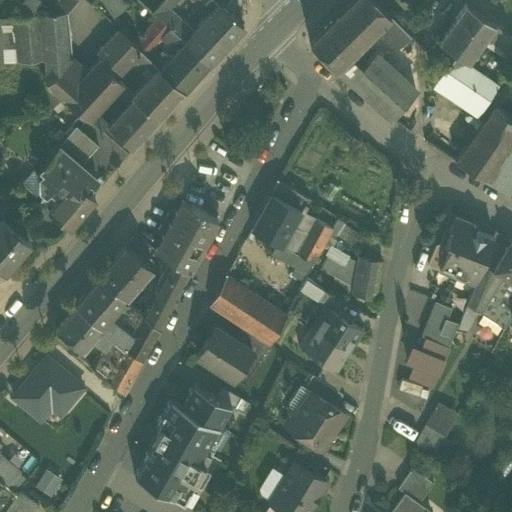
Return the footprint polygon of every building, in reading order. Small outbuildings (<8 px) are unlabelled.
[(69,7),(75,0),(58,0),(55,9),(69,7)] [(123,0),(102,0),(113,14),(127,5),(123,0)] [(161,0),(152,9),(160,16),(172,27),(186,40),(195,30),(171,8),(178,0),(161,0)] [(348,0),(309,40),(336,67),(349,54),(377,26),(390,13),(376,0),(348,0)] [(186,40),(210,61),(244,25),(221,3),(195,30),(186,40)] [(466,3),(453,21),(481,41),(486,34),(494,23),(466,3)] [(55,9),(14,12),(18,54),(40,51),(41,60),(46,60),(74,57),(73,47),(69,7),(55,9)] [(0,55),(18,54),(14,12),(0,14),(0,55)] [(377,26),(401,50),(414,37),(390,13),(377,26)] [(148,53),(172,27),(160,16),(137,42),(148,53)] [(439,39),(457,52),(468,59),(481,41),(453,21),(439,39)] [(511,61),(511,35),(494,23),(486,34),(507,50),(503,55),(511,61)] [(47,82),(49,84),(63,96),(74,105),(108,70),(115,77),(136,55),(151,69),(158,62),(148,53),(137,42),(121,28),(98,53),(101,56),(89,68),(75,82),(61,68),(47,82)] [(161,66),(185,88),(210,61),(186,40),(161,66)] [(336,67),(391,117),(415,90),(374,52),(361,65),(349,54),(336,67)] [(466,61),(468,59),(457,52),(446,68),(456,75),(466,61)] [(74,57),(46,60),(47,82),(61,68),(75,82),(89,68),(74,57)] [(456,75),(488,98),(497,87),(498,85),(466,61),(456,75)] [(133,94),(158,117),(185,88),(161,66),(158,62),(151,69),(130,91),(133,94)] [(434,84),(477,114),(488,98),(456,75),(446,68),(434,84)] [(74,105),(88,118),(95,111),(121,83),(115,77),(108,70),(74,105)] [(46,111),(63,96),(49,84),(36,102),(46,111)] [(507,95),(497,87),(488,98),(493,101),(499,105),(507,95)] [(109,124),(131,145),(158,117),(133,94),(107,122),(109,124)] [(456,159),(487,179),(511,143),(511,114),(499,105),(493,101),(456,159)] [(107,122),(95,111),(88,118),(103,130),(109,124),(107,122)] [(60,143),(82,162),(98,144),(76,125),(60,143)] [(48,209),(69,226),(95,196),(84,187),(96,174),(82,162),(60,143),(59,142),(45,158),(49,161),(37,174),(39,189),(44,193),(39,198),(41,199),(42,198),(50,206),(48,209)] [(511,186),(511,143),(487,179),(508,193),(511,186)] [(271,192),(301,208),(307,196),(279,177),(271,192)] [(278,240),(282,243),(289,230),(301,208),(271,192),(252,226),(278,240)] [(170,257),(190,269),(218,218),(183,199),(156,247),(170,257)] [(456,266),(459,272),(475,279),(482,260),(493,235),(483,231),(482,234),(472,230),(474,227),(475,223),(471,221),(471,220),(454,212),(448,226),(450,227),(444,243),(448,244),(439,266),(441,267),(441,265),(450,268),(456,266)] [(314,216),(302,237),(296,250),(300,253),(314,260),(332,226),(314,216)] [(2,219),(0,221),(0,267),(4,271),(29,242),(2,219)] [(341,231),(360,243),(366,234),(347,222),(341,231)] [(443,224),(436,242),(439,241),(444,243),(450,227),(448,226),(443,224)] [(493,235),(482,260),(492,266),(510,239),(495,229),(493,235)] [(282,243),(296,250),(302,237),(289,230),(282,243)] [(492,266),(502,272),(511,278),(511,239),(510,239),(492,266)] [(295,264),(300,253),(296,250),(282,243),(278,240),(271,251),(295,264)] [(428,262),(439,267),(439,266),(448,244),(444,243),(439,241),(436,242),(428,262)] [(126,243),(99,274),(126,297),(152,266),(126,243)] [(300,253),(295,264),(291,270),(304,277),(306,275),(314,260),(300,253)] [(352,289),(375,294),(381,258),(359,253),(357,260),(353,283),(352,289)] [(322,265),(336,273),(342,262),(328,255),(322,265)] [(345,256),(342,262),(336,273),(353,283),(357,260),(345,256)] [(170,257),(153,288),(174,299),(190,269),(170,257)] [(502,272),(492,266),(482,260),(475,279),(470,290),(466,301),(467,301),(476,307),(479,309),(484,300),(502,272)] [(470,290),(475,279),(459,272),(454,284),(470,290)] [(511,278),(502,272),(484,300),(479,309),(476,307),(475,307),(506,326),(511,315),(511,278)] [(264,338),(270,341),(286,313),(226,273),(209,303),(264,338)] [(102,325),(126,297),(99,274),(75,302),(102,325)] [(317,298),(324,287),(306,275),(304,277),(299,286),(317,298)] [(328,304),(338,311),(345,300),(324,287),(317,298),(324,303),(327,305),(328,304)] [(153,288),(141,311),(160,327),(174,299),(153,288)] [(421,334),(449,346),(460,317),(449,312),(451,306),(436,299),(421,334)] [(55,325),(83,348),(96,333),(102,325),(75,302),(55,325)] [(324,303),(311,322),(315,324),(327,305),(324,303)] [(327,305),(315,324),(348,346),(361,326),(338,311),(328,304),(327,305)] [(142,360),(160,327),(141,311),(127,337),(123,344),(142,360)] [(302,344),(315,324),(311,322),(298,342),(302,344)] [(112,324),(107,330),(123,344),(127,337),(112,324)] [(197,353),(234,376),(252,348),(231,334),(215,324),(197,353)] [(231,334),(252,348),(259,338),(237,324),(231,334)] [(335,366),(348,346),(315,324),(302,344),(335,366)] [(119,352),(123,344),(107,330),(102,325),(96,333),(106,341),(109,344),(119,352)] [(426,337),(421,349),(442,358),(447,346),(426,337)] [(103,375),(106,377),(119,352),(109,344),(106,341),(89,363),(103,375)] [(123,344),(119,352),(106,377),(124,393),(142,360),(123,344)] [(407,360),(414,363),(435,372),(438,373),(445,359),(442,358),(421,349),(413,345),(407,360)] [(83,385),(47,354),(13,394),(40,417),(59,395),(68,403),(83,385)] [(317,375),(338,389),(345,377),(333,369),(324,363),(317,375)] [(430,384),(435,372),(414,363),(409,375),(430,384)] [(311,388),(335,403),(342,392),(338,389),(317,375),(312,372),(304,385),(310,389),(311,388)] [(205,449),(231,404),(214,394),(193,382),(181,402),(171,397),(155,424),(160,427),(134,473),(183,501),(210,453),(205,449)] [(310,389),(304,385),(300,382),(287,402),(297,409),(310,389)] [(220,384),(214,394),(231,404),(244,411),(250,401),(220,384)] [(287,425),(321,447),(345,410),(335,403),(311,388),(310,389),(297,409),(291,410),(286,418),(287,425)] [(414,442),(434,452),(445,433),(425,422),(414,442)] [(20,470),(0,451),(0,459),(14,471),(3,482),(7,485),(19,471),(20,470)] [(0,479),(3,482),(14,471),(0,459),(0,479)] [(291,511),(305,511),(326,479),(293,459),(285,473),(270,497),(270,498),(271,499),(291,511)] [(270,497),(285,473),(272,464),(259,485),(260,490),(270,497)] [(404,490),(419,500),(433,480),(412,465),(397,485),(404,490)] [(46,467),(35,484),(50,494),(62,477),(46,467)] [(7,485),(16,493),(18,489),(26,478),(19,471),(7,485)] [(3,482),(0,479),(0,511),(2,511),(16,493),(7,485),(3,482)] [(32,511),(39,503),(18,489),(16,493),(2,511),(32,511)] [(388,511),(427,511),(430,508),(419,500),(404,490),(388,511)] [(262,511),(291,511),(271,499),(262,511)]
